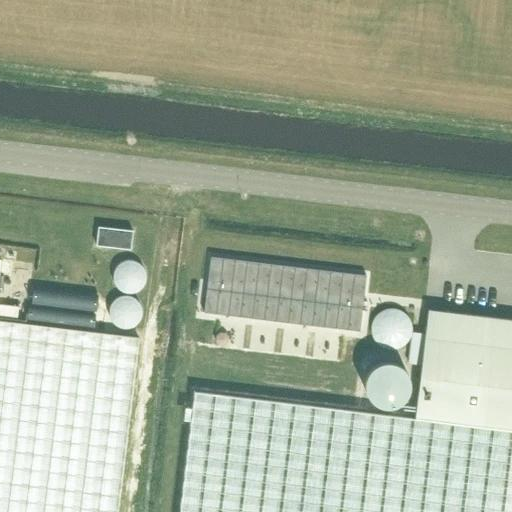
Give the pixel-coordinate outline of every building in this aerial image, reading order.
[(131,232),(98,228),(96,245),(129,249),(131,232)] [(210,257),(203,313),(359,332),(366,276),(210,257)] [(0,316),(16,319),(18,307),(0,304),(0,316)] [(511,320),(427,310),(414,418),(511,430),(511,320)] [(116,511),(137,338),(0,320),(0,511),(116,511)] [(412,380),(385,351),(360,375),(388,404),(412,380)] [(511,511),(511,430),(414,418),(194,391),(178,511),(511,511)]
